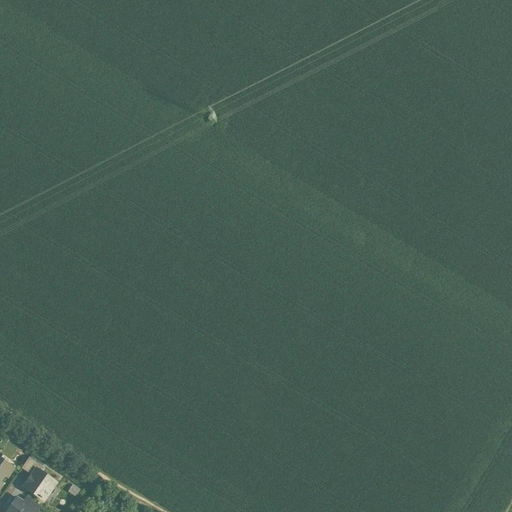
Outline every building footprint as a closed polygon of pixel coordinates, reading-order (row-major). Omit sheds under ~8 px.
[(42,467),(29,458),(21,469),(32,476),(36,470),(39,472),(42,467)] [(0,461),(0,486),(3,483),(0,481),(4,477),(6,478),(12,470),(0,461)] [(32,476),(24,488),(43,501),(55,483),(39,472),(36,470),(32,476)] [(37,511),(41,507),(26,497),(22,503),(33,511),(32,511),(37,511)] [(22,503),(16,499),(7,511),(31,511),(32,511),(33,511),(22,503)]
